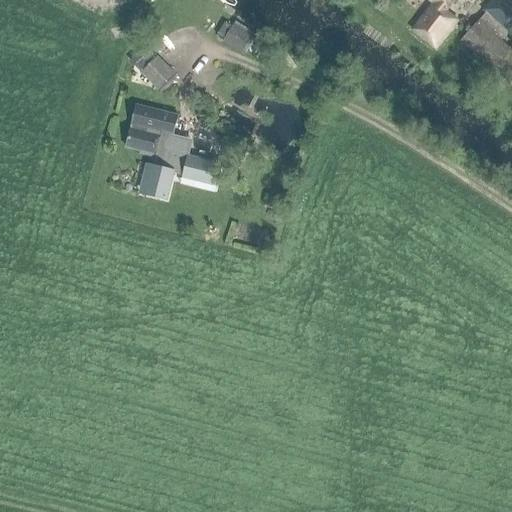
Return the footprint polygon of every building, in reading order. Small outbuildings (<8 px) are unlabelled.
[(434,48),(455,22),(443,13),(453,0),(427,0),(432,3),(411,29),(434,48)] [(492,0),(482,11),(486,14),(460,41),(490,71),(492,70),(501,80),(511,68),(511,53),(509,50),(511,47),(511,37),(510,35),(511,32),(511,5),(506,0),(492,0)] [(224,22),(216,35),(224,40),(232,27),(224,22)] [(242,51),(252,36),(233,25),(224,40),(242,51)] [(158,91),(173,77),(154,58),(140,73),(158,91)] [(152,166),(143,197),(166,203),(174,175),(178,156),(180,148),(171,145),(173,137),(178,118),(136,107),(130,129),(131,129),(126,149),(141,152),(140,154),(156,159),(153,167),(152,166)] [(182,177),(181,180),(215,189),(221,166),(187,158),(186,159),(178,156),(174,175),(182,177)]
